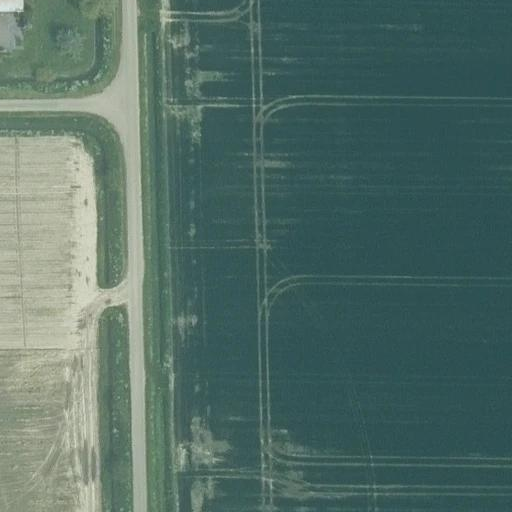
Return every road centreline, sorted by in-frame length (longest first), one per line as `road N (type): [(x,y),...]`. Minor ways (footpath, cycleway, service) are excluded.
road 1 (unclassified): [(140,511),(132,107)]
road 2 (unclassified): [(0,108),(132,107)]
